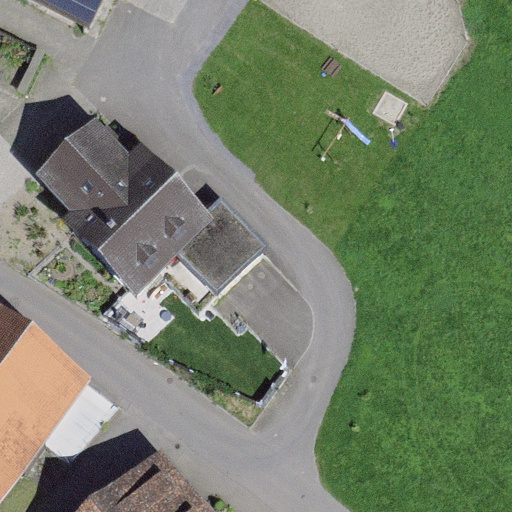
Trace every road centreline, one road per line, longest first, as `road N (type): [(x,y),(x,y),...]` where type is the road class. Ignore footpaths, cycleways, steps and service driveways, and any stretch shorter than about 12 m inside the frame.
road 1 (residential): [(327,511),(170,390),(0,284)]
road 2 (track): [(61,511),(170,390)]
